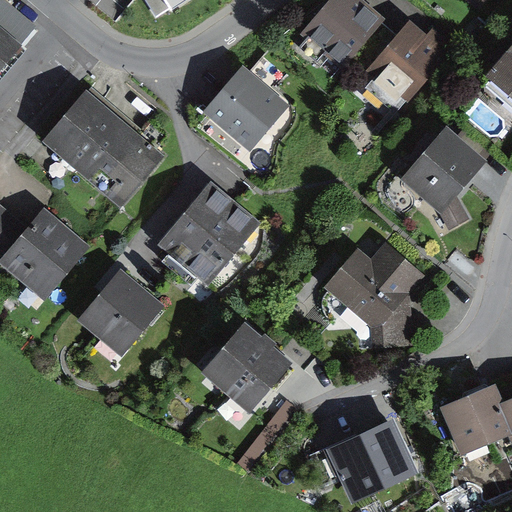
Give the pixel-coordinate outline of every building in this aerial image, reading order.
[(186,0),(166,0),(173,9),(186,0)] [(364,0),(326,0),(302,28),(348,63),(386,17),(364,0)] [(0,64),(28,31),(0,8),(0,64)] [(410,20),(365,71),(404,105),(449,54),(440,46),(446,40),(432,27),(426,34),(410,20)] [(511,46),(486,76),(511,99),(511,46)] [(245,64),(209,108),(253,143),(289,99),(245,64)] [(88,98),(50,142),(120,202),(158,159),(88,98)] [(449,231),(470,220),(457,195),(486,161),(446,127),(401,180),(441,214),(449,231)] [(210,190),(172,234),(215,271),(253,227),(210,190)] [(43,218),(5,262),(46,298),(84,254),(43,218)] [(414,346),(409,295),(425,276),(385,244),(366,267),(351,255),(324,289),(366,322),(369,351),(414,346)] [(158,315),(117,280),(85,316),(126,352),(158,315)] [(242,332),(207,373),(249,409),(284,369),(242,332)] [(511,432),(502,409),(495,391),(448,411),(465,451),(511,432)] [(511,404),(502,409),(511,432),(511,433),(511,404)] [(390,429),(336,453),(355,497),(410,472),(390,429)]
